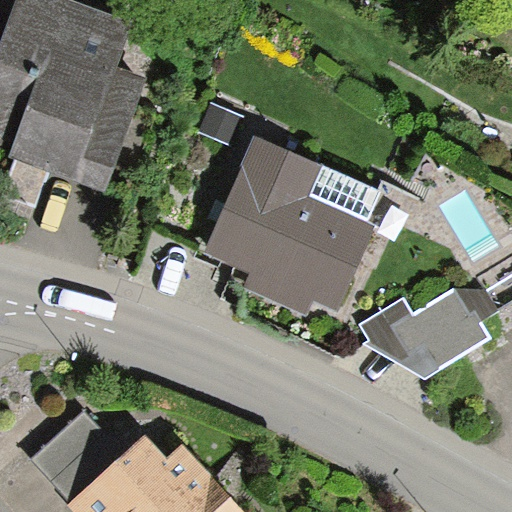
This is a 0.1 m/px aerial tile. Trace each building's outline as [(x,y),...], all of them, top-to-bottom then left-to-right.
[(0,19),(0,136),(6,138),(1,154),(101,190),(144,71),(112,60),(127,20),(71,0),(10,0),(3,21),(0,19)] [(386,197),(253,136),(202,247),(250,270),(242,287),(305,315),(310,304),(332,314),(386,197)] [(370,340),(366,343),(425,381),(491,338),(481,322),(498,312),(484,291),(453,288),(415,312),(405,296),(360,324),(370,340)] [(72,504),(128,452),(88,409),(32,461),(72,504)] [(72,504),(67,506),(71,511),(238,511),(180,446),(165,459),(145,437),(128,452),(72,504)]
